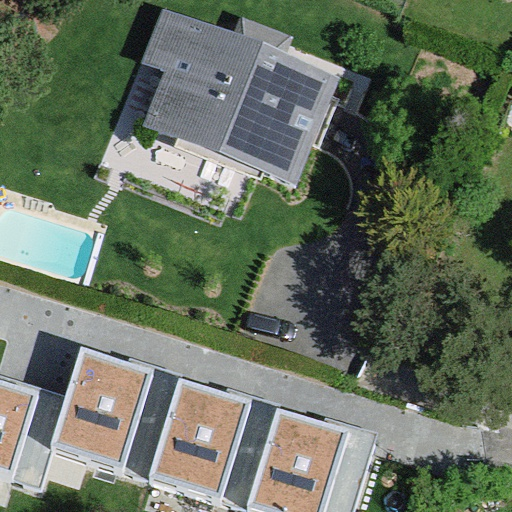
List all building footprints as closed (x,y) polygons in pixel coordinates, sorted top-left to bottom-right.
[(149,142),(300,201),(344,87),(165,18),(144,71),(172,82),(149,142)] [(81,347),(51,454),(127,475),(157,368),(81,347)] [(41,389),(0,377),(0,483),(12,487),(41,389)] [(177,378),(147,485),(223,506),(253,399),(177,378)] [(275,407),(246,511),(328,511),(351,428),(275,407)]
